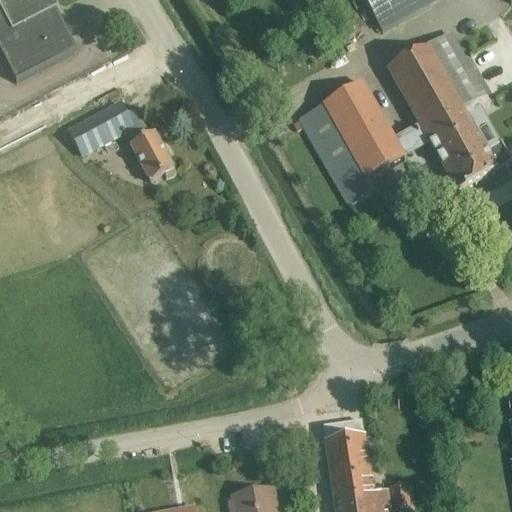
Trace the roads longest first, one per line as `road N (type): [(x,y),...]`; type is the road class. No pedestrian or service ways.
road 1 (tertiary): [(141,0),(363,377)]
road 2 (unclassified): [(0,465),(299,408),(363,377)]
road 3 (tertiary): [(511,329),(363,377)]
